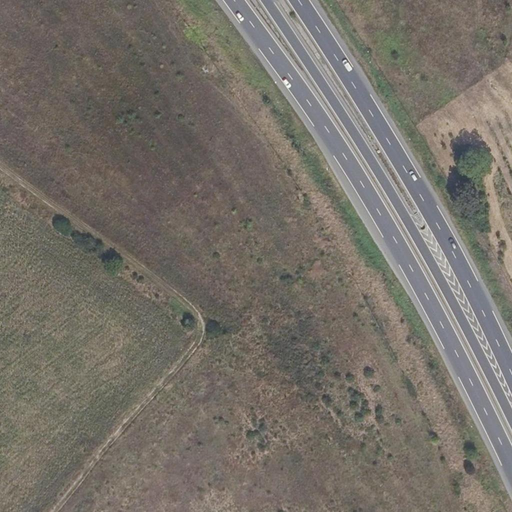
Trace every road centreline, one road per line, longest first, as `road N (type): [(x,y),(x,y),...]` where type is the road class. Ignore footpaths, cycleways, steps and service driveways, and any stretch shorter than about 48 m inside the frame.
road 1 (motorway): [(232,0),(369,196),(511,461)]
road 2 (track): [(0,163),(193,307),(200,326),(191,348),(53,511)]
road 3 (motorway): [(511,410),(345,118),(264,0)]
road 4 (motorway): [(511,366),(351,72),(301,0)]
